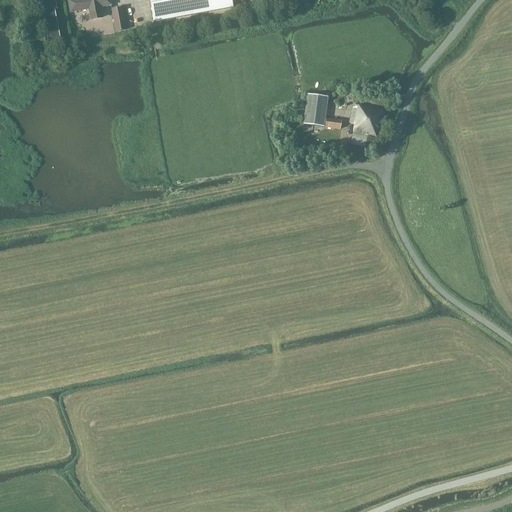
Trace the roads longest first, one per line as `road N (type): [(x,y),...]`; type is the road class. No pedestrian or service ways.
road 1 (unclassified): [(511,343),(426,276),(401,235),(385,169),(414,82),(481,0)]
road 2 (unclassified): [(374,511),(511,468)]
